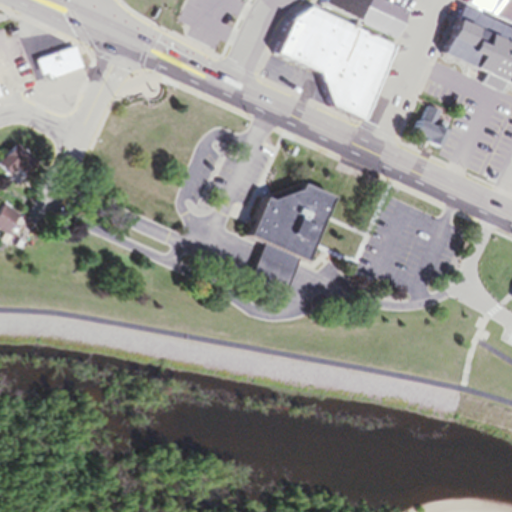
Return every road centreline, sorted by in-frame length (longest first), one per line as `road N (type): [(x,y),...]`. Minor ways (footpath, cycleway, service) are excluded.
road 1 (primary): [(231,92),(511,225)]
road 2 (residential): [(372,157),(437,0)]
